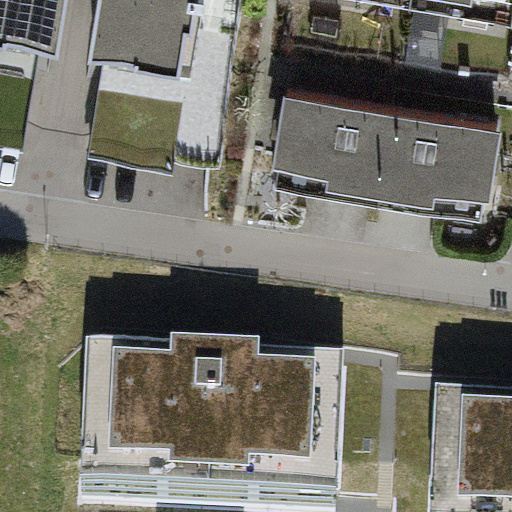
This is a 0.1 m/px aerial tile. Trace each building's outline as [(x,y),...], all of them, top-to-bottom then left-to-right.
[(60,0),(0,0),(0,43),(48,54),(60,0)] [(218,0),(109,0),(95,66),(199,89),(218,0)] [(503,0),(400,0),(500,18),(503,0)] [(476,129),(267,90),(251,176),(460,215),(476,129)] [(344,370),(94,359),(88,491),(338,502),(344,370)] [(511,511),(511,411),(443,408),(438,511),(511,511)]
